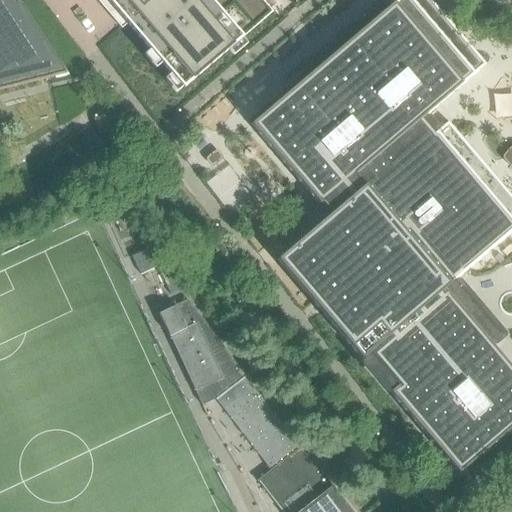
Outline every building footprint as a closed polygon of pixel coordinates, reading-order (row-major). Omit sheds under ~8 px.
[(56,57),(55,58),(19,4),(18,3),(16,5),(15,0),(0,0),(0,91),(50,79),(54,78),(55,79),(68,76),(56,57)] [(106,0),(114,6),(115,5),(128,20),(119,28),(121,30),(127,25),(149,51),(161,64),(170,75),(181,89),(182,90),(242,39),(241,38),(272,12),(262,0),(106,0)] [(429,0),(397,0),(250,125),(319,206),(322,204),(331,215),(276,261),(458,474),(511,428),(511,370),(487,341),(498,331),(455,280),(511,231),(511,199),(447,123),(434,134),(421,119),(485,65),(429,0)] [(511,148),(502,158),(511,168),(511,148)] [(216,152),(206,160),(211,167),(221,158),(216,152)] [(161,262),(167,260),(164,253),(158,256),(154,246),(131,257),(140,276),(162,265),(161,262)] [(178,291),(167,270),(159,274),(170,295),(178,291)] [(258,397),(244,379),(245,378),(187,301),(158,314),(169,337),(170,337),(195,390),(194,391),(201,406),(214,400),(215,401),(216,400),(230,419),(229,420),(230,421),(231,420),(250,445),(249,446),(250,446),(251,446),(270,471),(298,449),(278,424),(280,423),(279,423),(278,423),(265,406),(266,405),(263,401),(262,402),(258,398),(260,397),(259,397),(258,397)] [(270,471),(256,482),(257,483),(258,483),(281,511),(350,511),(300,448),(299,449),(298,449),(270,471)]
